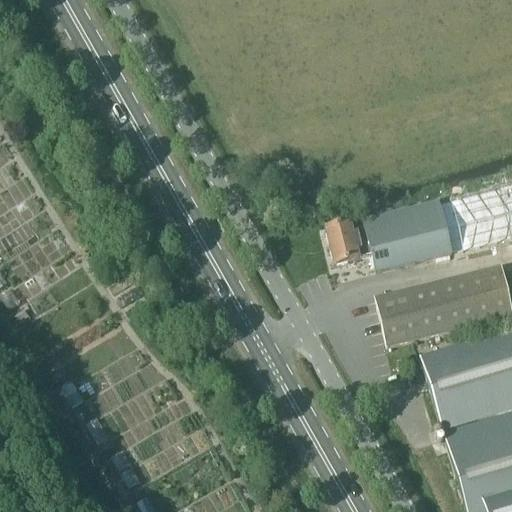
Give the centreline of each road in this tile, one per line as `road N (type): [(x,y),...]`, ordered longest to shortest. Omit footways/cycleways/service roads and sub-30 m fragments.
road 1 (secondary): [(258,339),(64,0)]
road 2 (unclassified): [(297,319),(114,0)]
road 3 (unclassified): [(406,511),(297,319)]
road 4 (secondary): [(356,511),(258,339)]
road 5 (unknown): [(0,392),(18,421),(17,459),(64,496),(70,511)]
